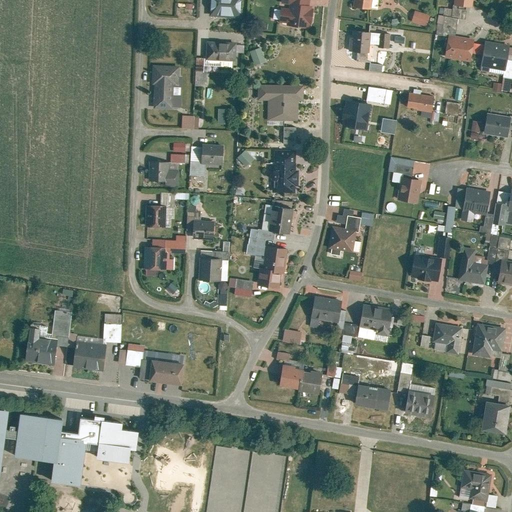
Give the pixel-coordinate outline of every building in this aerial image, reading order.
[(211,0),(211,18),(241,20),(242,0),(211,0)] [(283,0),(283,7),(290,8),(289,12),(282,11),(280,25),(287,26),(287,28),(309,31),(313,8),(310,8),(311,1),(306,0),(283,0)] [(353,0),(352,9),(370,12),(371,0),(353,0)] [(453,0),(453,7),(471,10),(472,0),(453,0)] [(429,18),(414,13),(411,23),(425,28),(429,18)] [(455,37),(457,21),(438,18),(435,37),(446,39),(446,36),(455,37)] [(350,54),(356,55),(356,63),(367,64),(368,47),(369,35),(352,33),(350,54)] [(379,36),(369,35),(368,47),(378,47),(379,36)] [(389,36),(379,36),(378,50),(388,51),(389,36)] [(473,41),(448,37),(444,60),(469,64),(470,55),(472,45),(473,41)] [(508,48),(483,43),(482,47),(480,57),(478,68),(504,72),(506,62),(508,49),(508,48)] [(236,45),(208,44),(207,62),(235,63),(236,45)] [(482,47),(472,45),(470,55),(480,57),(482,47)] [(266,64),(261,50),(251,53),(255,67),(266,64)] [(205,60),(197,59),(196,73),(204,74),(205,60)] [(382,67),(369,65),(368,73),(381,74),(382,67)] [(183,78),(179,78),(180,68),(153,67),(153,87),(155,87),(154,111),(172,112),(172,110),(182,110),(183,78)] [(492,93),(500,94),(501,86),(493,85),(492,93)] [(304,87),(259,87),(259,102),(268,103),(268,122),(298,122),(299,103),(304,103),(304,87)] [(386,92),(368,89),(365,104),(383,107),(386,92)] [(433,99),(409,95),(406,110),(430,115),(433,99)] [(342,129),(366,132),(370,107),(346,103),(342,129)] [(459,106),(446,104),(444,116),(457,118),(459,106)] [(218,126),(231,126),(232,112),(219,111),(218,126)] [(195,118),(183,118),(183,130),(195,131),(195,118)] [(485,119),(482,136),(506,140),(509,123),(485,119)] [(379,134),(394,137),(396,123),(381,121),(379,134)] [(470,133),(478,135),(480,124),(472,123),(470,133)] [(284,146),(296,146),(296,129),(284,129),(284,146)] [(224,147),(203,146),(203,149),(202,164),(202,166),(223,167),(224,147)] [(192,164),(202,164),(203,149),(192,149),(192,164)] [(299,172),(295,172),(295,152),(275,152),(275,184),(280,184),(280,195),(295,195),(295,188),(299,188),(299,172)] [(254,161),(246,153),(238,160),(246,168),(254,161)] [(185,157),(172,156),(171,165),(185,165),(185,157)] [(396,203),(417,206),(419,189),(426,190),(430,165),(390,159),(388,173),(392,174),(391,184),(399,186),(396,203)] [(179,173),(169,172),(169,163),(149,163),(149,184),(166,184),(166,189),(178,189),(179,173)] [(489,196),(465,192),(460,222),(472,224),(474,216),(485,217),(489,196)] [(497,193),(495,206),(506,208),(509,195),(497,193)] [(495,206),(491,226),(502,228),(505,213),(506,208),(495,206)] [(146,229),(166,230),(167,209),(147,208),(146,229)] [(197,208),(188,208),(188,231),(195,231),(195,234),(215,235),(216,222),(201,221),(201,213),(196,213),(197,208)] [(270,233),(290,236),(294,211),(274,208),(270,233)] [(444,233),(452,234),(455,210),(447,209),(444,233)] [(435,219),(445,220),(446,212),(436,211),(435,219)] [(335,224),(345,226),(345,230),(332,228),(328,251),(352,254),(355,235),(358,235),(361,220),(336,216),(335,224)] [(491,237),(489,249),(509,253),(511,240),(491,237)] [(177,238),(177,243),(153,241),(153,249),(186,251),(187,238),(177,238)] [(436,259),(448,261),(451,241),(438,239),(436,259)] [(247,255),(265,258),(267,248),(248,245),(247,255)] [(264,270),(285,273),(288,252),(268,248),(264,270)] [(143,271),(167,272),(168,251),(144,249),(143,271)] [(486,265),(500,267),(496,285),(511,288),(511,267),(507,266),(509,253),(489,249),(486,265)] [(462,250),(457,282),(483,286),(486,267),(473,265),(474,252),(462,250)] [(440,263),(413,258),(410,280),(437,284),(440,263)] [(199,282),(221,283),(221,273),(222,262),(200,261),(199,282)] [(285,273),(264,270),(262,286),(283,288),(285,273)] [(361,275),(349,272),(348,281),(360,283),(361,275)] [(253,284),(230,280),(229,288),(252,292),(253,284)] [(337,325),(341,303),(315,298),(311,321),(337,325)] [(96,306),(96,315),(105,315),(105,307),(96,306)] [(387,339),(391,313),(363,308),(360,330),(375,332),(374,337),(387,339)] [(336,329),(342,330),(346,312),(340,311),(336,329)] [(58,347),(67,349),(72,314),(56,312),(52,341),(59,342),(58,347)] [(105,316),(105,326),(121,326),(121,317),(105,316)] [(424,318),(413,316),(412,323),(423,324),(424,318)] [(344,325),(342,336),(356,339),(358,327),(344,325)] [(461,330),(435,325),(432,344),(446,346),(445,354),(457,356),(461,330)] [(104,344),(121,345),(122,326),(121,326),(105,326),(104,344)] [(505,331),(476,326),(471,357),(490,360),(491,352),(501,354),(505,331)] [(301,334),(284,331),(282,344),(299,347),(301,334)] [(31,332),(26,364),(54,368),(58,343),(40,340),(41,334),(31,332)] [(428,350),(430,339),(421,337),(419,349),(428,350)] [(129,346),(128,352),(144,354),(145,348),(129,346)] [(76,348),(74,369),(105,373),(107,351),(76,348)] [(126,367),(128,353),(121,352),(119,366),(126,367)] [(144,354),(128,352),(128,353),(126,367),(126,368),(142,370),(144,354)] [(289,356),(277,354),(276,362),(288,364),(289,356)] [(501,356),(498,372),(507,374),(510,357),(501,356)] [(141,381),(151,382),(153,364),(143,363),(141,381)] [(151,382),(151,384),(182,388),(184,367),(153,364),(151,382)] [(342,368),(333,366),(331,376),(340,378),(342,368)] [(302,375),(302,374),(293,372),(294,370),(281,368),(277,390),(299,393),(302,375)] [(498,372),(493,371),(492,380),(510,384),(511,375),(507,374),(498,372)] [(298,395),(317,398),(320,376),(309,374),(309,376),(302,375),(299,393),(298,395)] [(342,376),(339,395),(355,397),(357,387),(358,379),(342,376)] [(510,386),(486,382),(485,387),(510,391),(510,386)] [(390,392),(357,387),(355,397),(354,408),(387,413),(390,392)] [(433,399),(407,395),(404,418),(429,422),(433,399)] [(480,434),(504,438),(509,409),(485,404),(480,434)] [(19,414),(17,431),(5,430),(8,412),(0,411),(0,465),(4,437),(16,439),(13,456),(53,462),(50,482),(80,486),(86,442),(59,438),(60,432),(62,420),(19,414)] [(60,432),(59,438),(86,442),(99,444),(97,460),(129,465),(132,449),(135,449),(137,433),(121,430),(122,424),(79,418),(77,434),(60,432)] [(491,477),(463,472),(460,489),(470,491),(468,501),(472,501),(471,506),(485,509),(491,477)]
